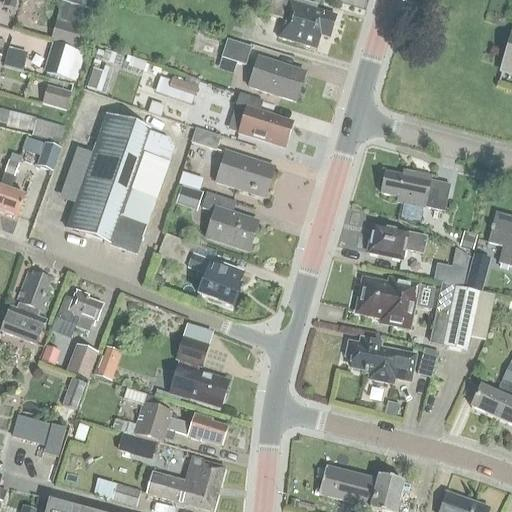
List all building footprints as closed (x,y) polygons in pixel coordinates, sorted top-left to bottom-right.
[(253,0),(272,6),(268,17),(283,22),(278,40),(315,51),(319,37),(328,39),(335,17),(314,11),(315,6),(295,0),(253,0)] [(48,42),(84,52),(90,32),(54,22),(48,42)] [(511,40),(503,73),(511,76),(511,40)] [(221,60),(245,68),(250,50),(226,43),(221,60)] [(27,70),(31,52),(11,48),(8,66),(27,70)] [(53,48),(45,76),(73,85),(82,56),(53,48)] [(249,90),(296,104),(305,74),(258,60),(249,90)] [(91,70),(86,89),(96,92),(101,73),(91,70)] [(171,81),(168,90),(194,98),(197,89),(171,81)] [(41,106),(65,112),(70,94),(46,87),(41,106)] [(238,135),(281,149),(289,124),(259,115),(263,103),(237,94),(230,119),(242,123),(238,135)] [(0,111),(0,125),(5,127),(8,113),(0,111)] [(105,119),(65,232),(136,257),(156,201),(167,170),(165,169),(172,150),(165,148),(167,141),(105,119)] [(31,137),(59,144),(63,128),(35,121),(31,137)] [(191,146),(215,154),(220,140),(196,132),(191,146)] [(39,159),(36,169),(51,174),(59,151),(44,146),(39,159)] [(215,186),(239,194),(241,190),(266,198),(274,170),(225,155),(215,186)] [(9,163),(4,174),(14,177),(18,166),(9,163)] [(424,208),(443,212),(448,187),(429,183),(430,179),(402,173),(401,178),(385,175),(381,197),(403,202),(403,206),(424,210),(424,208)] [(0,186),(0,212),(17,219),(24,198),(10,193),(12,189),(10,189),(8,188),(9,185),(11,185),(14,177),(4,174),(0,185),(0,186)] [(174,203),(197,211),(202,194),(180,186),(174,203)] [(205,242),(247,255),(257,226),(227,217),(231,205),(206,197),(202,212),(214,215),(205,242)] [(491,232),(487,245),(502,249),(497,266),(511,269),(511,222),(509,222),(510,220),(495,216),(492,228),(490,228),(489,232),(491,232)] [(368,256),(402,263),(404,253),(423,257),(427,240),(397,233),(394,235),(373,231),(368,256)] [(163,237),(155,258),(183,268),(190,247),(163,237)] [(471,252),(474,242),(462,238),(459,248),(471,252)] [(185,278),(202,285),(198,297),(230,310),(238,289),(236,288),(241,276),(192,258),(185,278)] [(437,268),(434,283),(462,289),(465,274),(437,268)] [(469,270),(464,289),(478,293),(483,273),(469,270)] [(9,310),(0,332),(0,333),(35,347),(44,323),(36,320),(38,314),(41,315),(47,300),(43,298),(49,283),(32,276),(31,277),(27,276),(15,305),(18,307),(16,312),(9,310)] [(153,278),(149,287),(160,291),(164,282),(153,278)] [(411,322),(418,288),(388,281),(387,288),(362,283),(355,315),(374,319),(373,321),(392,325),(391,328),(409,332),(411,322)] [(442,286),(430,345),(465,352),(468,340),(478,294),(442,286)] [(65,299),(57,321),(69,325),(71,319),(77,321),(74,329),(87,334),(90,326),(92,327),(94,323),(96,323),(102,308),(86,302),(88,298),(76,293),(72,302),(65,299)] [(181,364),(175,384),(174,385),(174,384),(170,395),(220,411),(228,386),(196,376),(198,370),(202,371),(209,348),(183,340),(176,362),(181,364)] [(348,344),(346,357),(352,358),(350,369),(363,372),(363,374),(369,375),(368,381),(392,386),(393,380),(409,384),(414,357),(378,350),(379,345),(359,341),(358,346),(348,344)] [(75,347),(65,373),(84,380),(94,354),(86,351),(75,347)] [(106,349),(96,378),(105,381),(112,362),(117,364),(121,355),(106,349)] [(423,351),(416,376),(430,380),(437,355),(423,351)] [(511,367),(509,366),(502,381),(511,385),(511,383),(511,367)] [(84,385),(70,380),(65,394),(79,399),(84,385)] [(473,402),(470,410),(495,421),(505,399),(511,385),(502,381),(496,395),(480,388),(473,402)] [(505,399),(495,421),(511,429),(511,385),(505,399)] [(134,438),(161,446),(165,432),(187,439),(187,441),(200,445),(201,442),(220,448),(225,431),(210,426),(211,423),(194,417),(190,428),(170,421),(172,416),(143,407),(134,438)] [(41,423),(16,416),(11,435),(35,442),(41,423)] [(50,447),(61,450),(67,430),(55,427),(50,447)] [(74,440),(83,443),(87,430),(78,427),(74,440)] [(122,436),(117,452),(133,456),(138,441),(122,436)] [(188,508),(202,511),(211,511),(223,471),(192,462),(185,484),(152,475),(146,496),(169,503),(168,504),(188,510),(188,508)] [(368,511),(395,511),(403,485),(377,478),(376,485),(324,471),(317,496),(369,510),(368,511)] [(140,494),(115,487),(111,504),(135,511),(140,494)] [(439,511),(487,511),(488,510),(446,495),(439,511)] [(86,511),(85,511),(48,502),(45,511),(86,511)]
